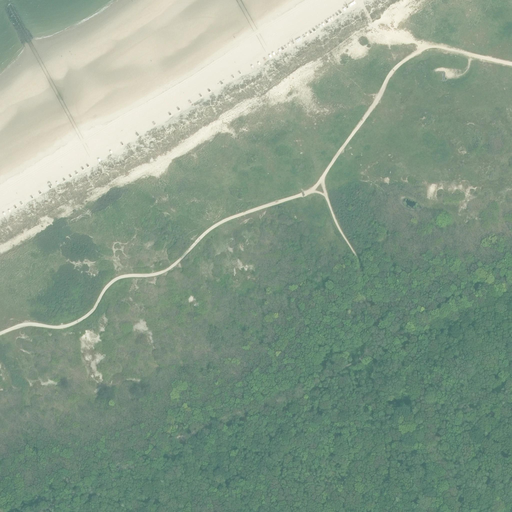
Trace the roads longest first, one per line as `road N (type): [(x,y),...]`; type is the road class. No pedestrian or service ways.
road 1 (unknown): [(511,268),(412,306),(378,328),(355,362),(303,391),(164,441),(38,511)]
road 2 (track): [(0,332),(72,323),(117,277),(158,274),(213,226),(318,187)]
road 3 (track): [(318,187),(390,73),(426,46)]
road 4 (track): [(377,335),(407,331),(511,282)]
